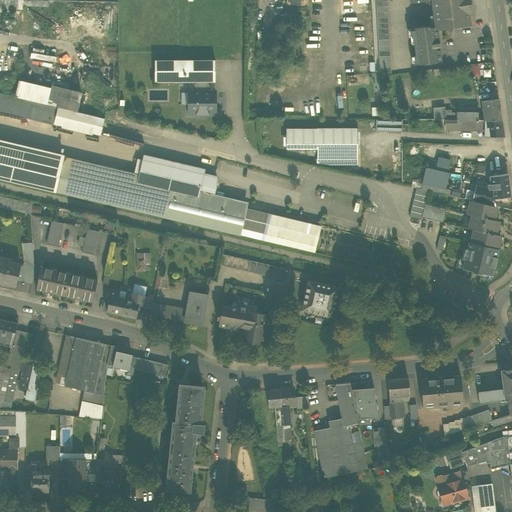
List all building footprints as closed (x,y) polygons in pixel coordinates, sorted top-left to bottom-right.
[(0,0),(0,8),(12,9),(12,0),(0,0)] [(12,0),(12,9),(22,9),(22,6),(22,0),(12,0)] [(434,16),(437,29),(468,25),(467,13),(471,13),(469,0),(409,0),(409,1),(419,0),(427,0),(429,5),(433,4),(434,15),(434,16)] [(376,1),(380,73),(391,73),(387,1),(376,1)] [(414,56),(415,65),(441,62),(439,47),(440,47),(439,41),(438,41),(437,29),(434,16),(434,15),(429,16),(431,28),(429,28),(429,26),(410,29),(411,37),(413,37),(415,56),(414,56)] [(46,49),(46,50),(31,47),(29,57),(54,61),(56,51),(46,49)] [(154,82),(191,82),(213,82),(215,82),(215,60),(154,60),(154,82)] [(472,77),(479,76),(478,63),(471,64),(472,77)] [(16,95),(77,109),(81,92),(51,86),(51,89),(19,82),(16,95)] [(213,92),(213,82),(191,82),(191,92),(213,92)] [(187,115),(196,115),(196,114),(215,114),(215,92),(213,92),(191,92),(189,92),(189,105),(187,105),(187,115)] [(59,108),(57,107),(0,93),(0,111),(54,124),(54,123),(100,135),(104,119),(84,114),(76,112),(59,108)] [(452,113),(456,120),(484,120),(501,120),(498,99),(482,101),(484,115),(479,116),(479,113),(452,113)] [(437,120),(446,120),(445,110),(445,107),(436,108),(437,119),(437,120)] [(450,120),(456,120),(452,113),(451,113),(451,110),(445,110),(446,120),(450,120)] [(375,131),(402,132),(402,120),(376,120),(375,131)] [(485,130),(485,128),(484,128),(484,120),(456,120),(456,129),(485,130)] [(501,120),(484,120),(484,128),(485,128),(487,128),(487,136),(503,136),(501,120)] [(286,149),(317,149),(317,129),(286,129),(286,149)] [(357,129),(317,129),(317,149),(317,159),(357,159),(357,129)] [(119,151),(129,154),(133,141),(110,133),(108,139),(122,144),(119,151)] [(0,150),(60,165),(62,156),(63,154),(0,139),(0,150)] [(0,179),(54,192),(60,165),(0,150),(0,179)] [(145,154),(143,160),(203,175),(205,169),(145,154)] [(62,156),(60,165),(138,183),(140,175),(62,156)] [(434,192),(449,196),(450,190),(445,189),(449,173),(447,172),(450,160),(438,157),(435,170),(426,167),(421,189),(428,191),(434,192)] [(140,175),(138,183),(197,197),(212,200),(213,194),(217,178),(203,175),(143,160),(140,175)] [(485,162),(477,162),(476,172),(484,172),(485,162)] [(138,183),(60,165),(54,192),(191,224),(197,197),(138,183)] [(490,176),(491,184),(493,199),(494,199),(510,197),(510,196),(507,174),(490,176)] [(495,206),(494,199),(493,199),(491,184),(488,185),(488,188),(475,185),(471,201),(495,206)] [(409,217),(421,220),(428,191),(416,188),(409,217)] [(0,207),(30,215),(29,201),(0,193),(0,207)] [(212,200),(197,197),(191,224),(227,233),(234,206),(228,204),(223,196),(213,194),(212,200)] [(248,202),(223,196),(228,204),(234,206),(246,208),(248,202)] [(496,207),(495,206),(471,201),(470,201),(467,214),(472,215),(493,220),(496,207)] [(446,209),(438,208),(432,206),(425,204),(421,217),(429,219),(435,221),(443,223),(443,222),(446,209)] [(246,208),(234,206),(227,233),(240,236),(246,208)] [(320,226),(246,208),(240,236),(314,253),(320,226)] [(498,222),(493,220),(472,215),(469,229),(474,230),(495,235),(498,222)] [(46,245),(58,247),(63,224),(52,221),(46,245)] [(82,252),(93,255),(98,232),(87,230),(82,252)] [(500,236),(495,235),(474,230),(471,243),(497,249),(500,236)] [(436,249),(442,251),(445,237),(440,236),(439,237),(437,245),(436,249)] [(499,249),(497,249),(471,243),(468,242),(468,243),(462,269),(472,272),(472,273),(481,275),(481,274),(492,276),(494,268),(497,258),(499,249)] [(24,262),(34,265),(33,259),(32,243),(23,244),(25,262),(24,262)] [(219,266),(248,272),(251,261),(222,254),(219,266)] [(145,270),(144,258),(136,259),(137,271),(145,270)] [(0,282),(16,286),(17,279),(19,274),(21,265),(0,260),(0,282)] [(286,269),(251,261),(248,272),(283,280),(286,269)] [(26,281),(32,283),(34,271),(34,265),(24,262),(23,266),(22,274),(27,276),(26,281)] [(36,289),(92,302),(97,280),(41,267),(36,289)] [(328,317),(332,318),(339,288),(308,280),(301,310),(305,312),(328,317)] [(125,298),(131,300),(132,293),(133,287),(126,286),(126,292),(125,298)] [(145,290),(133,287),(132,293),(144,296),(145,290)] [(105,297),(109,298),(110,295),(118,297),(119,291),(107,288),(105,297)] [(189,292),(186,309),(184,320),(184,322),(202,325),(207,295),(189,292)] [(132,293),(131,300),(139,301),(138,304),(142,305),(144,296),(132,293)] [(125,298),(118,297),(110,295),(109,298),(106,311),(121,315),(125,298)] [(135,318),(138,304),(139,301),(131,300),(125,298),(121,315),(135,318)] [(153,306),(151,305),(150,309),(149,314),(171,318),(173,307),(154,304),(153,306)] [(242,342),(258,345),(258,340),(262,341),(267,315),(248,311),(249,307),(237,305),(236,309),(222,306),(220,314),(218,313),(216,319),(219,320),(218,326),(230,328),(229,330),(239,332),(240,327),(245,328),(242,342)] [(180,308),(173,307),(171,318),(178,319),(180,308)] [(178,319),(184,320),(186,309),(180,308),(178,319)] [(328,317),(305,312),(304,315),(327,320),(328,317)] [(17,324),(0,320),(0,340),(12,344),(15,330),(17,324)] [(8,358),(22,361),(28,333),(15,330),(12,344),(11,347),(8,358)] [(65,386),(76,337),(66,335),(55,384),(65,386)] [(84,390),(104,395),(105,378),(106,365),(111,345),(76,337),(65,386),(84,390)] [(106,365),(128,370),(128,368),(131,356),(118,353),(119,347),(111,345),(106,365)] [(128,368),(135,369),(137,358),(131,356),(128,368)] [(1,403),(1,404),(11,405),(17,379),(19,371),(22,361),(8,358),(6,368),(10,369),(3,401),(0,400),(1,403)] [(167,365),(137,358),(135,369),(165,376),(167,365)] [(34,400),(35,401),(42,373),(32,371),(33,369),(34,364),(33,364),(24,362),(22,371),(19,371),(17,379),(20,380),(18,388),(27,390),(25,398),(26,399),(26,398),(34,400)] [(0,366),(0,400),(3,401),(10,369),(6,368),(0,366)] [(503,389),(504,399),(508,399),(511,398),(511,368),(500,370),(503,389)] [(432,404),(432,408),(433,408),(433,405),(438,404),(438,406),(447,405),(447,404),(452,403),(452,406),(453,406),(453,402),(462,401),(462,404),(463,404),(460,376),(420,380),(422,407),(423,407),(423,404),(432,404)] [(388,379),(389,397),(408,396),(409,395),(408,378),(388,379)] [(342,418),(344,426),(358,423),(357,419),(354,404),(351,389),(350,383),(335,384),(342,418)] [(180,385),(178,405),(200,408),(203,388),(203,387),(180,385)] [(374,387),(351,389),(354,404),(376,402),(375,402),(374,387)] [(280,389),(281,407),(288,406),(294,406),(293,398),(292,388),(280,389)] [(268,408),(274,408),(281,407),(280,389),(266,390),(268,408)] [(478,392),(479,402),(504,399),(503,389),(478,392)] [(82,401),(102,406),(104,395),(84,390),(82,401)] [(408,400),(408,396),(389,397),(389,402),(390,402),(390,406),(391,419),(393,419),(394,426),(403,425),(402,418),(403,418),(403,413),(404,412),(403,400),(408,400)] [(296,406),(297,409),(308,408),(307,397),(296,398),(296,406)] [(102,406),(82,401),(79,416),(101,418),(102,406)] [(376,402),(354,404),(357,419),(377,417),(376,402)] [(409,405),(410,417),(417,416),(416,404),(409,405)] [(199,425),(200,408),(178,405),(176,423),(173,422),(171,442),(194,444),(195,431),(202,432),(202,425),(199,425)] [(281,407),(274,408),(274,412),(276,426),(283,425),(281,407)] [(0,436),(9,436),(9,450),(17,450),(19,448),(25,448),(25,442),(26,412),(10,410),(1,410),(0,410),(0,436)] [(487,411),(472,416),(473,427),(490,421),(487,411)] [(511,414),(510,415),(502,417),(504,423),(511,420),(511,414)] [(473,427),(472,416),(465,416),(465,418),(459,418),(460,420),(454,420),(454,422),(448,422),(448,424),(442,424),(444,437),(473,427)] [(492,426),(504,423),(502,417),(490,421),(492,426)] [(316,440),(316,441),(324,477),(367,468),(358,423),(344,426),(342,418),(329,420),(330,428),(316,431),(318,439),(317,439),(316,440)] [(287,425),(283,425),(276,426),(277,441),(284,440),(288,440),(287,425)] [(385,427),(372,429),(374,447),(387,445),(385,427)] [(487,443),(488,451),(511,447),(511,436),(504,437),(504,438),(487,443)] [(190,479),(194,444),(171,442),(166,488),(189,491),(189,488),(190,488),(191,479),(190,479)] [(486,464),(490,463),(488,451),(487,443),(462,452),(467,467),(485,461),(486,464)] [(46,459),(59,459),(59,446),(46,446),(46,459)] [(511,447),(488,451),(490,463),(491,469),(510,464),(511,463),(511,447)] [(7,482),(17,482),(17,470),(17,450),(9,450),(0,450),(0,469),(7,470),(7,482)] [(448,455),(452,464),(462,461),(458,452),(448,455)] [(112,463),(124,463),(125,456),(112,455),(112,463)] [(60,479),(69,479),(69,460),(60,460),(60,479)] [(68,496),(85,496),(85,483),(85,474),(85,460),(69,460),(69,479),(69,480),(68,480),(68,496)] [(85,460),(85,474),(96,474),(96,471),(97,460),(96,460),(85,460)] [(101,496),(117,497),(117,472),(102,471),(101,471),(101,483),(101,496)] [(438,482),(439,485),(461,479),(459,471),(442,475),(441,475),(437,476),(436,477),(437,481),(438,482)] [(31,492),(49,492),(49,474),(39,474),(39,472),(31,472),(31,489),(31,492)] [(95,483),(96,474),(85,474),(85,483),(95,483)] [(462,479),(461,479),(439,485),(443,498),(442,500),(443,504),(445,505),(449,504),(450,502),(467,497),(462,479)] [(477,486),(480,511),(495,511),(492,484),(477,486)] [(266,511),(278,511),(275,496),(264,499),(240,497),(238,508),(266,511)]
